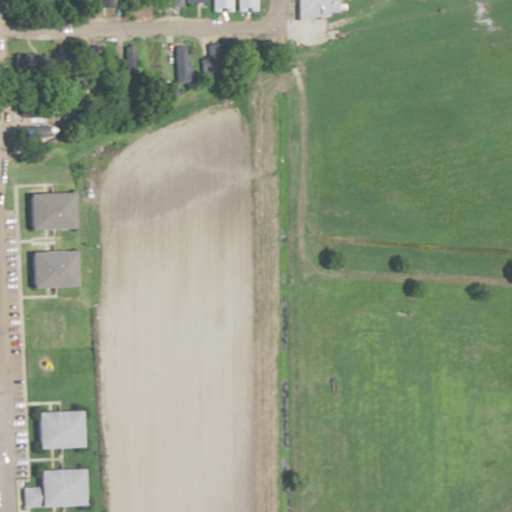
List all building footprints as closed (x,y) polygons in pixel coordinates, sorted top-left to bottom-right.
[(225,0),(205,0),(205,9),(225,9),(225,0)] [(230,0),(230,9),(250,9),(250,0),(230,0)] [(289,0),(289,19),(299,19),(299,15),(320,15),(320,10),(329,10),(329,0),(289,0)] [(200,43),(200,71),(213,71),(213,43),(200,43)] [(179,63),(179,45),(169,45),(169,81),(184,81),(184,63),(179,63)] [(5,102),(5,117),(43,117),(43,102),(5,102)] [(42,135),(42,125),(21,125),(21,135),(42,135)] [(20,192),(21,229),(65,227),(63,191),(20,192)] [(23,287),(67,286),(67,250),(22,251),(23,287)] [(30,411),(30,448),(74,447),(74,411),(30,411)] [(17,487),(18,506),(76,505),(75,469),(31,470),(32,487),(17,487)]
